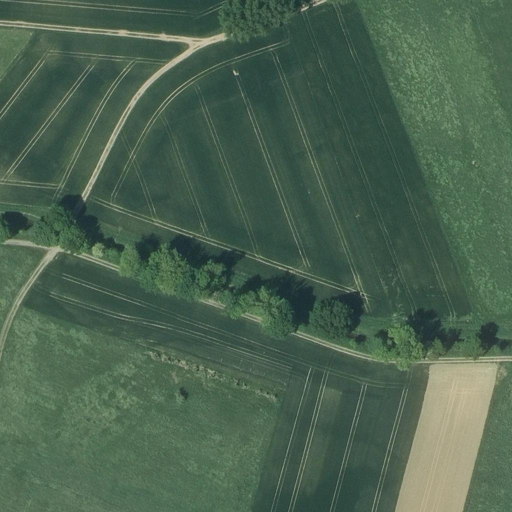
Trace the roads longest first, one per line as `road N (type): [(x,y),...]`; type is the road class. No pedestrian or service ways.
road 1 (track): [(511,365),(374,366),(64,253),(0,246)]
road 2 (track): [(511,330),(394,333),(80,221),(64,253)]
road 3 (track): [(80,221),(138,109),(167,77),(211,49),(345,0)]
road 4 (track): [(0,28),(207,51)]
road 5 (track): [(0,379),(20,314),(64,253)]
